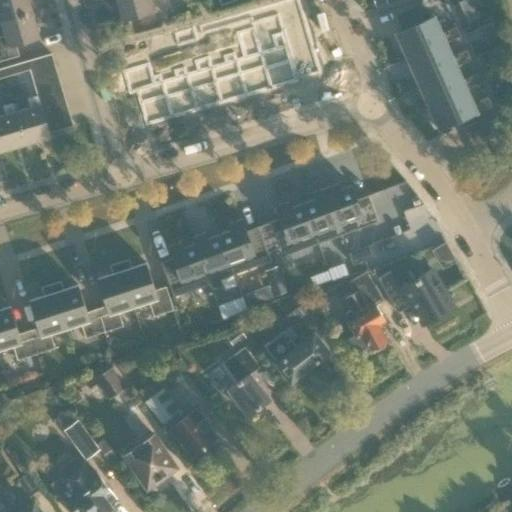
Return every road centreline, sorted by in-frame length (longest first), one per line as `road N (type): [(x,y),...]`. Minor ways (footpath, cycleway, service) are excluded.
road 1 (tertiary): [(511,334),(379,416),(265,511)]
road 2 (residential): [(115,174),(369,97)]
road 3 (residential): [(115,174),(67,0)]
road 4 (residential): [(464,234),(369,97)]
